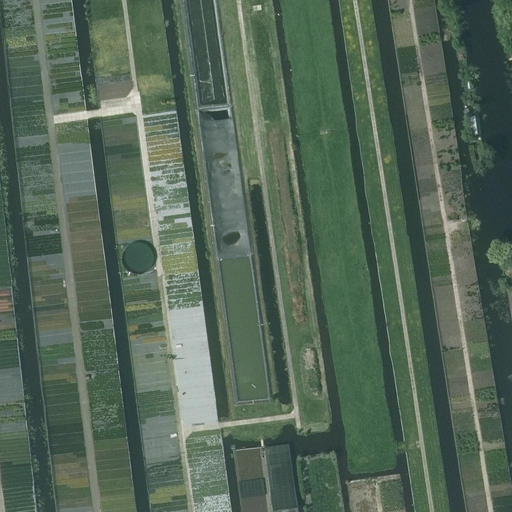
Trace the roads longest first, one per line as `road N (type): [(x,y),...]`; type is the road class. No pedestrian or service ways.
road 1 (track): [(180,430),(296,415),(237,0)]
road 2 (track): [(491,511),(409,0)]
road 3 (track): [(431,511),(354,0)]
road 4 (track): [(191,511),(124,0)]
